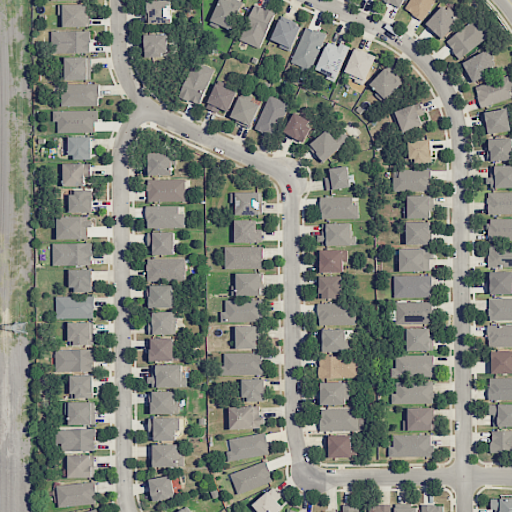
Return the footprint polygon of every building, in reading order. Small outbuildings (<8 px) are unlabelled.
[(171,0),(148,1),(148,23),(171,23),(171,0)] [(231,31),(243,2),(238,0),(219,0),(210,22),(231,31)] [(89,26),(88,4),(58,5),(58,14),(63,14),(63,27),(89,26)] [(239,40),(260,48),(274,12),(254,4),(239,40)] [(459,21),(442,6),(425,24),(442,39),(459,21)] [(446,41),(459,59),(489,35),(476,18),(446,41)] [(291,51),(300,26),(278,19),(272,39),(280,42),(278,47),(291,51)] [(325,34),(305,26),(290,63),(310,71),(325,34)] [(51,31),(51,53),(90,52),(90,30),(51,31)] [(145,56),(168,56),(167,34),(144,35),(145,56)] [(335,80),(350,47),(340,43),(338,47),(327,42),(314,71),(335,80)] [(364,83),(375,57),(355,48),(344,74),(364,83)] [(471,82),(497,70),(488,50),(462,62),(471,82)] [(91,80),(91,57),(65,57),(65,79),(91,80)] [(199,105),(214,69),(193,60),(179,96),(199,105)] [(402,83),(385,68),(368,86),(385,101),(402,83)] [(509,89),(511,87),(511,79),(511,76),(475,85),(480,106),(511,98),(509,89)] [(219,108),(229,111),(236,90),(214,83),(206,109),(218,112),(219,108)] [(61,84),(61,105),(98,106),(99,85),(61,84)] [(250,127),(260,105),(239,95),(229,118),(250,127)] [(287,103),(269,95),(254,129),(273,137),(287,103)] [(400,132),(422,126),(419,115),(424,114),(420,103),(394,110),(400,132)] [(482,111),(484,133),(510,131),(508,109),(482,111)] [(53,111),(53,121),(57,121),(57,132),(94,132),(94,122),(98,122),(98,110),(53,111)] [(302,142),(313,122),(294,112),(283,132),(302,142)] [(342,146),(327,129),(307,147),(322,163),(342,146)] [(91,136),(68,137),(69,158),(91,158),(91,136)] [(511,137),(488,138),(488,161),(511,160),(511,137)] [(409,161),(432,161),(431,140),(408,140),(409,161)] [(173,152),(147,152),(147,175),(173,175),(173,152)] [(90,163),(63,164),(64,186),(91,185),(90,163)] [(324,177),(326,191),(350,187),(347,165),(330,168),(331,176),(324,177)] [(511,186),(511,165),(488,165),(488,187),(511,186)] [(431,190),(431,169),(399,170),(399,177),(393,177),(393,191),(431,190)] [(185,201),(184,179),(147,179),(148,201),(185,201)] [(70,212),(92,212),(92,190),(69,191),(70,212)] [(511,191),(487,192),(487,214),(511,213),(511,191)] [(261,215),(261,192),(232,192),(231,214),(261,215)] [(432,218),(432,196),(405,195),(405,218),(432,218)] [(352,196),(320,197),(320,218),(358,217),(358,204),(353,204),(352,196)] [(178,205),(146,206),(146,227),(184,227),(183,213),(178,213),(178,205)] [(58,239),(88,239),(88,216),(58,216),(58,239)] [(511,239),(511,218),(488,219),(488,240),(511,239)] [(232,243),(262,242),(262,229),(255,229),(255,219),(231,220),(232,243)] [(406,244),(429,245),(429,222),(407,221),(406,244)] [(353,245),(353,223),(319,223),(320,245),(353,245)] [(153,255),(174,254),(173,231),(147,233),(147,245),(153,245),(153,255)] [(52,243),(52,265),(91,265),(91,243),(52,243)] [(511,245),(489,245),(488,266),(511,265),(511,245)] [(262,246),(225,247),(225,268),(263,267),(262,246)] [(431,248),(399,248),(399,271),(431,271),(431,248)] [(343,272),(343,261),(346,261),(346,250),(319,249),(319,272),(343,272)] [(147,259),(147,280),(185,279),(184,258),(147,259)] [(92,269),(69,269),(70,291),(93,290),(92,269)] [(511,293),(511,271),(487,271),(487,293),(511,293)] [(263,272),(236,273),(236,284),(231,284),(231,296),(263,295),(263,272)] [(432,297),(431,275),(393,276),(394,298),(432,297)] [(319,276),(318,298),(341,299),(341,276),(319,276)] [(173,285),(149,285),(150,308),(173,307),(173,285)] [(56,297),(56,318),(94,317),(94,296),(56,297)] [(489,321),(511,320),(511,297),(489,298),(489,321)] [(220,321),(262,320),(262,299),(225,300),(225,310),(220,311),(220,321)] [(395,302),(396,323),(432,322),(431,301),(395,302)] [(318,303),(318,324),(352,323),(352,302),(318,303)] [(175,334),(175,312),(150,311),(149,334),(175,334)] [(93,322),(68,322),(69,345),(93,345),(93,322)] [(511,324),(487,325),(487,346),(511,345),(511,324)] [(234,349),(257,349),(257,326),(234,326),(234,349)] [(407,351),(432,350),(431,328),(407,328),(407,351)] [(346,329),(321,329),(320,352),(345,352),(346,329)] [(150,338),(151,361),(174,361),(174,338),(150,338)] [(55,349),(56,372),(95,371),(94,348),(55,349)] [(511,350),(492,351),(491,373),(511,373),(511,350)] [(262,353),(223,353),(223,373),(262,373),(262,353)] [(434,354),(395,355),(395,367),(390,367),(391,377),(434,376),(434,354)] [(319,377),(358,378),(358,357),(319,356),(319,377)] [(184,364),(150,365),(150,387),(184,386),(184,364)] [(93,375),(70,375),(71,398),(93,397),(93,375)] [(511,377),(488,378),(489,399),(511,398),(511,377)] [(264,378),(242,379),(242,401),(264,401),(264,378)] [(348,405),(348,382),(320,382),(320,404),(348,405)] [(391,403),(434,403),(434,382),(392,382),(391,403)] [(176,390),(152,391),(152,414),(177,413),(176,390)] [(69,424),(95,424),(94,401),(65,402),(65,416),(69,415),(69,424)] [(511,426),(511,404),(489,404),(489,415),(493,415),(493,426),(511,426)] [(261,406),(229,407),(230,429),(261,428),(261,406)] [(433,407),(404,408),(405,430),(434,430),(433,407)] [(358,408),(320,409),(321,430),(358,430),(358,408)] [(148,417),(149,432),(154,432),(155,441),(178,440),(177,417),(148,417)] [(95,450),(95,428),(56,429),(57,451),(95,450)] [(491,452),(511,451),(511,430),(490,431),(491,452)] [(227,461),(269,454),(266,433),(228,438),(230,451),(226,452),(227,461)] [(393,446),(388,446),(388,457),(432,456),(432,434),(393,435),(393,446)] [(351,435),(329,435),(330,458),(352,457),(351,435)] [(181,444),(152,444),(152,467),(181,466),(181,444)] [(66,478),(95,477),(94,455),(65,455),(66,478)] [(273,482),(266,461),(230,473),(237,494),(273,482)] [(149,478),(153,500),(175,496),(172,475),(149,478)] [(96,505),(95,482),(57,484),(58,506),(96,505)] [(278,511),(285,506),(272,488),(252,504),(258,511),(278,511)] [(511,511),(511,498),(490,499),(490,510),(495,510),(495,511),(511,511)]
